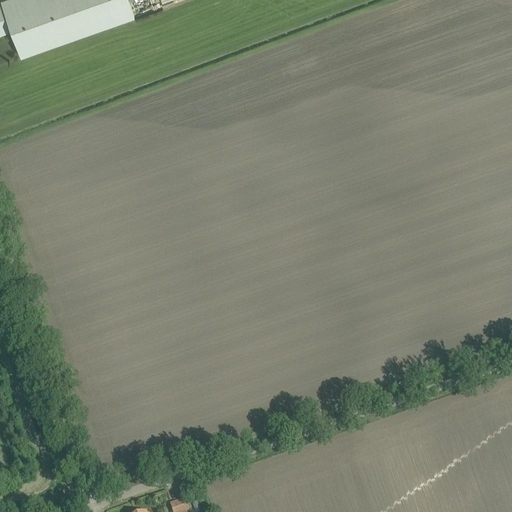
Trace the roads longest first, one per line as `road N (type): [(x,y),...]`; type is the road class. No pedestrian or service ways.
road 1 (unclassified): [(89,506),(511,362)]
road 2 (unclassified): [(89,506),(0,251)]
